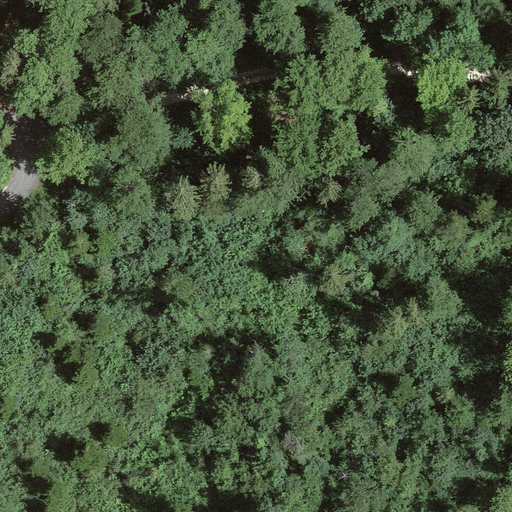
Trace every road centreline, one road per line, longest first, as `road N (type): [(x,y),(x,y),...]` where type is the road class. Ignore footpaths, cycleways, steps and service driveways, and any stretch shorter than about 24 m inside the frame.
road 1 (track): [(511,83),(367,64),(301,66),(242,75),(194,94)]
road 2 (track): [(194,94),(26,140)]
